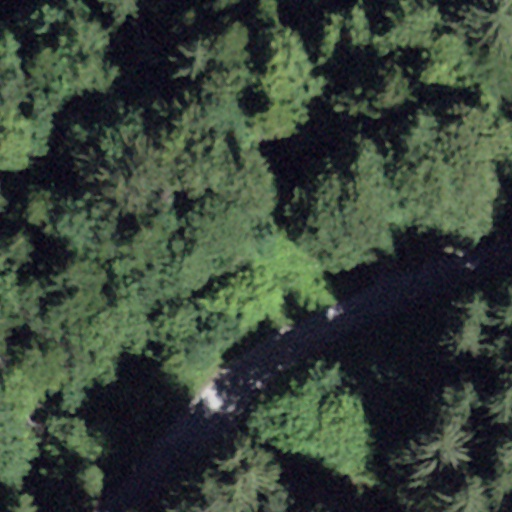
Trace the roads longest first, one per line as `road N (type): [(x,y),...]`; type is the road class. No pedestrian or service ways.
road 1 (track): [(511,237),(385,284),(196,432)]
road 2 (track): [(364,511),(196,432)]
